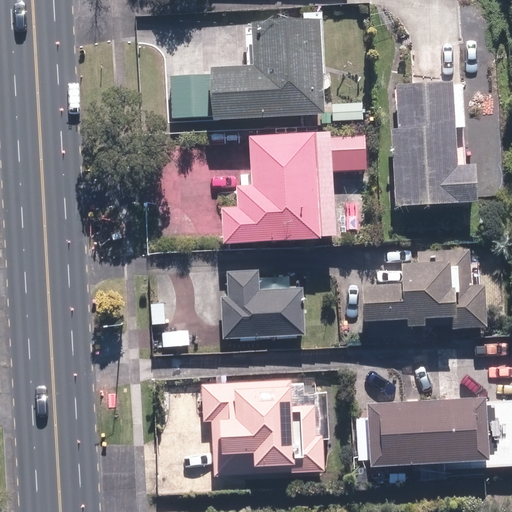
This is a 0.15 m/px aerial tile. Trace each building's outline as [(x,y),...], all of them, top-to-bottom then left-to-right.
[(316,25),(248,29),(250,72),(208,74),(208,79),(170,81),(172,121),(210,119),(211,126),(321,120),(316,25)] [(390,136),(394,211),(472,207),(470,170),(454,171),(450,88),(395,91),(397,136),(390,136)] [(331,108),(331,124),(361,123),(360,107),(331,108)] [(326,143),(326,138),(247,142),(249,192),(234,192),(235,213),(218,214),(221,250),(317,245),(316,242),(331,240),(328,176),(364,174),(363,140),(326,143)] [(356,230),(357,244),(380,242),(379,228),(356,230)] [(387,240),(398,239),(397,228),(387,229),(387,240)] [(468,291),(467,256),(467,255),(416,257),(416,269),(398,270),(399,291),(359,293),(361,327),(366,327),(366,341),(409,339),(408,332),(422,331),(421,324),(449,323),(449,333),(483,332),(481,290),(468,291)] [(255,275),(225,276),(227,301),(220,301),(222,344),(302,340),(299,292),(256,293),(255,275)] [(210,425),(212,481),(322,476),(319,438),(313,439),(311,408),(289,409),(288,383),(200,388),(201,425),(210,425)] [(365,409),(368,472),(484,466),(481,403),(365,409)]
